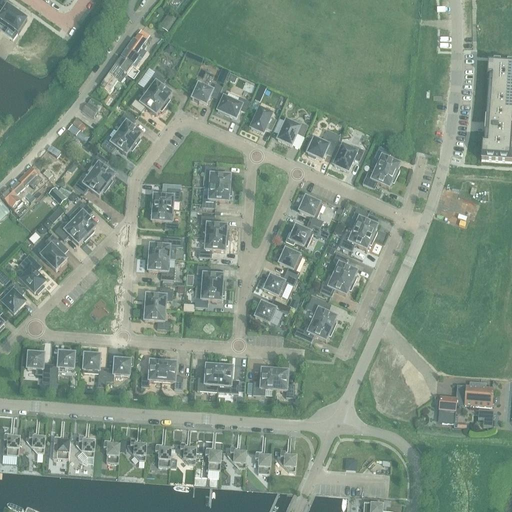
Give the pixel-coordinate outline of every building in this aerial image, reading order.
[(0,9),(0,21),(18,34),(27,21),(20,16),(19,15),(16,13),(15,12),(7,7),(3,13),(1,12),(2,11),(0,9)] [(168,14),(159,26),(168,32),(177,20),(168,14)] [(138,36),(128,51),(142,61),(146,54),(144,53),(146,49),(144,48),(147,43),(143,39),(145,35),(141,33),(139,37),(138,36)] [(121,60),(133,68),(136,70),(142,61),(128,51),(121,60)] [(146,54),(142,61),(146,64),(152,56),(147,53),(146,54)] [(121,60),(115,69),(127,77),(133,68),(121,60)] [(511,66),(493,65),(486,163),(511,165),(511,162),(511,66)] [(109,78),(118,84),(120,86),(127,77),(115,69),(109,78)] [(143,91),(148,95),(166,108),(170,102),(168,101),(172,96),(161,88),(166,82),(155,74),(143,91)] [(230,75),(227,81),(234,84),(237,78),(230,75)] [(219,76),(217,83),(224,86),(227,80),(219,76)] [(110,96),(118,84),(109,78),(101,89),(110,96)] [(214,90),(200,84),(192,101),(206,108),(211,99),(217,102),(223,90),(216,86),(214,90)] [(162,114),(166,108),(148,95),(141,105),(135,101),(131,107),(141,115),(146,109),(156,117),(160,113),(162,114)] [(107,97),(102,105),(105,107),(107,108),(112,101),(111,100),(110,100),(107,97)] [(225,116),(236,121),(240,113),(245,115),(250,104),(239,99),(237,105),(224,99),(218,113),(219,114),(224,117),(225,116)] [(89,105),(99,112),(102,107),(92,101),(89,105)] [(88,106),(83,113),(94,120),(98,113),(88,106)] [(257,133),(263,136),(266,131),(271,133),(276,122),(271,120),(272,117),(260,111),(251,130),(253,131),(253,132),(257,134),(257,133)] [(126,125),(119,135),(137,148),(141,142),(139,141),(142,136),(132,128),(136,122),(126,114),(121,121),(126,125)] [(82,133),(85,129),(76,121),(73,126),(82,133)] [(297,136),(303,139),(308,128),(295,123),(294,126),(286,123),(277,142),(292,149),(297,136)] [(87,139),(86,138),(73,127),(69,132),(76,138),(77,138),(84,144),(87,139)] [(316,160),(322,162),(325,156),(332,159),(341,139),(327,132),(321,144),(314,141),(307,156),(309,156),(308,158),(315,162),(316,160)] [(132,154),(137,148),(119,135),(114,141),(109,138),(101,147),(112,155),(116,149),(127,157),(130,152),(132,154)] [(343,148),(334,168),(348,174),(354,161),(359,164),(364,153),(354,148),(352,152),(343,148)] [(380,163),(376,170),(397,179),(400,173),(398,172),(400,166),(388,161),(391,154),(379,149),(374,160),(380,163)] [(95,171),(91,176),(109,189),(113,184),(111,182),(115,177),(104,169),(109,164),(98,156),(93,162),(94,163),(98,166),(95,171)] [(94,163),(90,168),(95,171),(98,166),(94,163)] [(203,190),(210,190),(232,191),(233,184),(230,184),(231,178),(217,177),(218,170),(205,169),(203,190)] [(31,170),(18,184),(25,190),(29,186),(31,188),(36,183),(34,182),(38,178),(31,170)] [(394,186),(397,179),(376,170),(373,178),(367,175),(362,186),(374,192),(377,185),(389,190),(392,185),(394,186)] [(42,175),(48,181),(52,177),(46,171),(42,175)] [(105,195),(109,189),(91,176),(83,186),(78,183),(74,189),(84,197),(89,191),(99,199),(103,194),(105,195)] [(9,191),(21,203),(25,199),(31,205),(35,201),(33,200),(25,190),(18,184),(9,191)] [(49,196),(60,207),(66,200),(58,192),(55,189),(49,196)] [(61,189),(58,192),(66,200),(67,199),(72,194),(61,189)] [(231,199),(232,191),(210,190),(209,198),(203,197),(202,210),(215,211),(216,203),(229,204),(229,198),(231,199)] [(23,206),(21,203),(9,191),(1,199),(15,214),(23,206)] [(151,203),(150,210),(173,212),(173,204),(180,204),(181,192),(167,191),(167,198),(154,197),(153,203),(151,203)] [(311,219),(308,226),(320,231),(323,224),(316,221),(323,207),(306,199),(299,214),(311,219)] [(0,205),(0,204),(0,223),(9,214),(0,205)] [(69,219),(73,224),(74,223),(90,239),(95,234),(93,232),(97,228),(88,219),(93,213),(83,204),(69,219)] [(172,225),(173,212),(150,210),(150,218),(152,218),(152,224),(165,225),(164,232),(178,233),(178,225),(172,225)] [(348,230),(354,232),(374,241),(377,234),(375,233),(378,228),(365,223),(368,216),(356,211),(348,230)] [(207,227),(206,239),(228,241),(229,234),(227,234),(227,228),(214,227),(214,219),(201,218),(201,226),(207,227)] [(48,221),(43,226),(48,231),(52,226),(48,221)] [(85,244),(90,239),(74,223),(73,224),(68,229),(63,225),(55,234),(64,243),(69,238),(79,247),(83,243),(85,244)] [(306,250),(309,245),(313,236),(317,238),(320,231),(308,226),(305,232),(296,228),(292,236),(290,234),(285,244),(293,248),(295,245),(306,250)] [(42,227),(37,232),(42,236),(47,232),(42,227)] [(371,248),(374,241),(354,232),(349,244),(343,241),(340,248),(352,254),(355,247),(367,252),(369,247),(371,248)] [(50,249),(41,258),(56,273),(67,262),(61,256),(66,250),(53,237),(45,244),(50,249)] [(228,248),(228,241),(206,239),(205,252),(199,252),(198,260),(211,261),(212,253),(225,254),(225,248),(228,248)] [(147,253),(147,260),(169,262),(170,249),(182,250),(182,242),(164,241),(163,248),(150,247),(150,253),(147,253)] [(329,248),(326,254),(332,257),(335,251),(329,248)] [(285,251),(279,266),(288,270),(285,277),(287,278),(297,282),(300,275),(296,273),(303,259),(285,251)] [(339,266),(333,278),(354,287),(357,280),(355,279),(357,274),(345,268),(348,262),(336,256),(333,264),(339,266)] [(43,287),(45,284),(36,275),(42,269),(29,257),(20,267),(26,273),(19,280),(34,296),(36,294),(38,296),(45,289),(43,287)] [(169,270),(169,262),(147,260),(146,267),(149,268),(148,274),(161,274),(161,282),(174,283),(175,270),(169,270)] [(203,277),(202,289),(225,291),(225,284),(223,284),(223,278),(210,277),(211,269),(198,268),(197,276),(203,277)] [(270,278),(264,293),(281,300),(287,286),(294,289),(297,282),(287,278),(285,277),(282,283),(270,278)] [(351,293),(354,287),(333,278),(328,289),(322,287),(319,294),(331,299),(334,293),(346,298),(349,293),(351,293)] [(14,316),(25,305),(20,300),(25,295),(14,283),(3,294),(8,299),(2,305),(14,316)] [(224,298),(225,291),(202,289),(196,288),(194,309),(208,310),(208,303),(221,304),(222,298),(224,298)] [(144,303),(143,310),(165,312),(166,304),(172,304),(173,292),(160,291),(160,298),(146,297),(146,303),(144,303)] [(316,316),(313,323),(333,332),(336,326),(334,325),(337,319),(326,315),(330,306),(312,298),(306,311),(316,316)] [(261,305),(255,319),(270,326),(270,325),(275,327),(280,314),(288,317),(291,310),(274,302),(270,309),(261,305)] [(164,324),(165,312),(143,310),(143,317),(145,317),(144,323),(158,324),(157,332),(170,333),(171,325),(164,324)] [(330,339),(333,332),(313,323),(308,335),(297,330),(294,337),(311,345),(314,338),(326,343),(328,338),(330,339)] [(28,355),(27,371),(35,372),(35,376),(42,377),(42,385),(50,386),(50,380),(51,367),(44,366),(44,356),(28,355)] [(50,380),(58,381),(58,371),(74,372),(75,356),(59,355),(58,367),(51,367),(50,380)] [(106,390),(106,382),(107,371),(100,371),(100,358),(84,356),(83,375),(99,376),(98,389),(104,390),(106,390)] [(114,372),(107,371),(106,382),(114,383),(114,378),(129,379),(130,369),(133,369),(134,360),(123,359),(123,362),(115,362),(114,372)] [(149,383),(162,384),(164,362),(156,362),(156,364),(150,363),(149,377),(142,376),(141,389),(149,390),(149,383)] [(164,362),(162,384),(174,385),(174,392),(182,392),(183,379),(176,379),(177,365),(171,365),(171,363),(164,362)] [(197,393),(217,395),(220,366),(212,366),(212,368),(206,368),(205,381),(198,380),(197,393)] [(220,366),(217,395),(238,396),(239,389),(239,384),(239,383),(232,383),(233,370),(227,369),(227,367),(220,366)] [(248,385),(247,396),(253,396),(252,397),(265,398),(265,392),(273,393),(275,370),(268,370),(268,372),(262,372),(261,385),(253,384),(253,386),(248,385)] [(275,370),(273,393),(286,394),(286,400),(294,401),(295,387),(287,387),(288,374),(282,373),(282,371),(275,370)] [(457,389),(456,406),(492,410),(493,392),(457,389)] [(440,400),(439,413),(443,414),(442,424),(454,425),(456,401),(440,400)] [(479,414),(479,421),(481,422),(480,430),(490,430),(492,414),(479,414)] [(45,440),(38,439),(34,439),(34,436),(29,436),(29,440),(26,440),(26,443),(32,450),(32,451),(33,451),(38,456),(44,457),(45,440)] [(4,439),(4,443),(3,458),(19,459),(19,455),(19,450),(20,440),(4,439)] [(95,443),(88,443),(84,443),(84,440),(79,439),(79,444),(76,444),(76,446),(82,454),(82,455),(83,455),(87,460),(94,460),(95,443)] [(69,463),(70,443),(54,442),(53,461),(69,463)] [(147,447),(140,447),(135,446),(135,444),(131,443),(130,448),(127,448),(127,450),(134,458),(135,458),(139,464),(145,464),(147,447)] [(120,447),(113,447),(104,446),(103,451),(107,451),(106,465),(118,466),(120,448),(120,447)] [(197,451),(189,450),(185,450),(185,447),(181,447),(180,452),(177,452),(177,454),(184,461),(184,462),(189,467),(195,468),(196,458),(196,453),(197,451)] [(171,451),(164,450),(155,450),(155,454),(159,455),(158,469),(170,470),(171,456),(171,451)] [(246,455),(239,454),(235,454),(235,451),(230,451),(230,455),(227,455),(227,458),(234,465),(234,466),(239,471),(245,471),(246,455)] [(221,455),(214,454),(205,453),(205,458),(209,458),(208,473),(220,474),(221,455)] [(297,458),(290,458),(285,457),(285,455),(286,455),(281,454),(281,455),(278,455),(277,459),(277,461),(277,469),(284,470),(289,475),(295,475),(297,458)] [(271,458),(264,458),(255,457),(255,462),(259,462),(258,476),(270,477),(271,458)]
